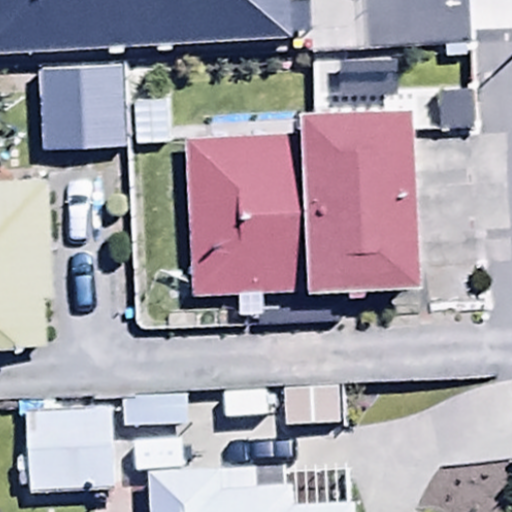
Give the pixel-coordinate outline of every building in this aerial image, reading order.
[(0,0),(0,73),(49,72),(46,0),(0,0)] [(114,0),(115,23),(334,12),(333,0),(114,0)] [(303,136),(187,141),(193,304),(234,303),(235,322),(261,321),(260,295),(423,289),(416,105),(302,109),(303,136)] [(0,351),(46,348),(43,302),(56,302),(49,181),(0,183),(0,351)] [(112,367),(25,368),(26,453),(113,451),(112,367)] [(260,472),(152,475),(152,511),(358,511),(359,508),(353,508),(352,473),(290,475),(290,488),(261,489),(260,472)]
